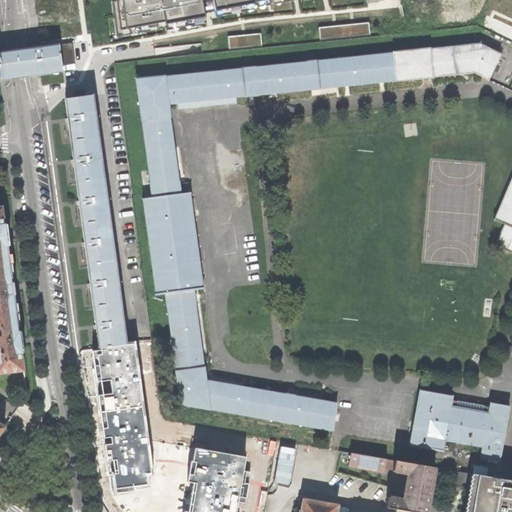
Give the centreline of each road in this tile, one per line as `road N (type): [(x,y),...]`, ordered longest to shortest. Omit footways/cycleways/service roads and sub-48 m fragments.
road 1 (residential): [(25,139),(55,363)]
road 2 (residential): [(55,363),(80,511)]
road 3 (residential): [(12,0),(25,139)]
road 4 (residential): [(55,363),(47,404),(0,473)]
